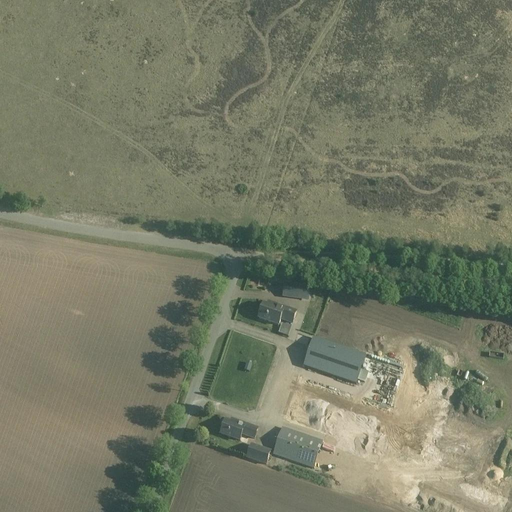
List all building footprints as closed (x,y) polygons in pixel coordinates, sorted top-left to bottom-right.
[(307,300),(309,288),(284,285),(283,297),(307,300)] [(292,324),(296,312),(270,303),(269,307),(263,305),(258,319),(278,326),(280,320),(292,324)] [(319,307),(308,342),(423,378),(424,373),(437,378),(445,353),(428,347),(424,360),(335,331),(336,328),(329,326),(331,320),(337,322),(339,314),(319,307)] [(303,353),(295,377),(416,416),(423,396),(413,392),(410,400),(398,397),(364,386),(365,382),(360,380),(362,372),(303,353)] [(470,359),(456,362),(450,386),(461,388),(470,359)] [(452,374),(455,364),(449,362),(446,372),(452,374)] [(401,427),(398,436),(287,400),(282,416),(405,457),(414,431),(401,427)] [(241,435),(253,439),(256,430),(230,421),(229,424),(225,422),(221,435),(239,441),(241,435)] [(273,456),(331,476),(340,448),(282,429),(273,456)] [(246,458),(265,465),(270,453),(250,445),(246,458)] [(466,466),(468,455),(452,451),(450,462),(466,466)] [(491,485),(428,466),(423,482),(486,501),(491,485)]
